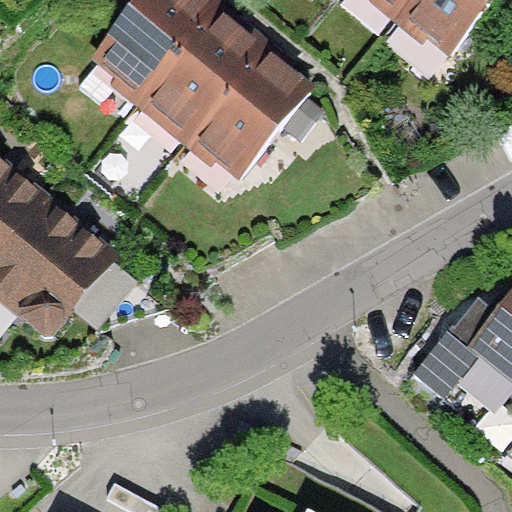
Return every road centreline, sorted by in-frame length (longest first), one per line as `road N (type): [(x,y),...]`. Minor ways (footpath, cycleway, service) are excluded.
road 1 (residential): [(200,379),(307,330),(511,209)]
road 2 (residential): [(0,412),(46,416),(200,379)]
road 3 (residential): [(47,511),(200,379)]
